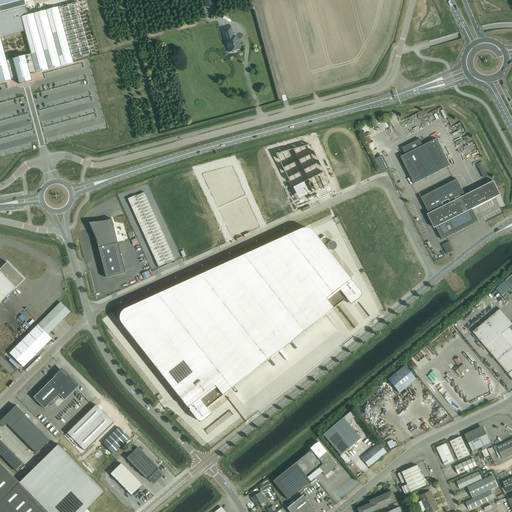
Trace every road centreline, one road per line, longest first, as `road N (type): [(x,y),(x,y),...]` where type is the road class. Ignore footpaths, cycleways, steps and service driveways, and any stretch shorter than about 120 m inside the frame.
road 1 (unclassified): [(46,158),(105,164),(380,88),(393,70),(412,0)]
road 2 (unclassified): [(437,277),(384,177),(87,311)]
road 3 (primary): [(116,176),(423,85)]
road 4 (unclassified): [(203,463),(437,277)]
road 5 (unclassified): [(203,463),(115,370),(90,322)]
road 6 (unclassified): [(90,322),(0,403)]
